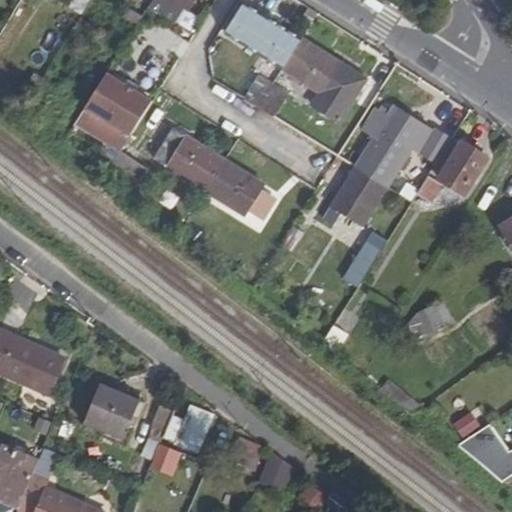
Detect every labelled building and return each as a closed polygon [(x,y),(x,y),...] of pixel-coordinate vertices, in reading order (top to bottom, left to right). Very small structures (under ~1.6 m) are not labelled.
[(85,13),(93,0),(75,0),(72,5),(85,13)] [(185,12),(192,0),(151,0),(146,8),(172,23),(181,10),(185,12)] [(200,0),(192,0),(185,12),(191,16),(200,0)] [(244,45),(281,69),(300,40),(241,2),(233,14),(255,27),(244,45)] [(121,23),(132,30),(139,20),(127,13),(121,23)] [(365,82),(300,40),(281,69),(319,94),(312,106),(339,123),(365,82)] [(129,135),(150,102),(134,92),(122,85),(104,74),(83,107),(129,135)] [(259,75),(243,98),(257,107),(272,84),(259,75)] [(73,101),(40,79),(27,100),(60,121),(73,101)] [(122,85),(134,92),(136,89),(135,86),(127,82),(124,82),(122,85)] [(288,95),(272,84),(257,107),(273,117),(288,95)] [(373,138),(354,168),(384,188),(410,147),(423,128),(392,108),(386,117),(375,110),(361,130),(373,138)] [(432,133),(423,128),(410,147),(419,153),(432,133)] [(423,155),(435,163),(451,138),(435,128),(432,133),(419,153),(423,155)] [(165,167),(203,192),(223,162),(172,130),(164,142),(176,151),(165,167)] [(488,157),(461,142),(439,177),(465,194),(488,157)] [(144,169),(118,152),(105,173),(130,192),(144,169)] [(403,187),(415,194),(427,175),(435,163),(423,155),(403,187)] [(273,194),(223,162),(203,192),(240,217),(253,199),(265,206),(273,194)] [(361,225),(384,188),(354,168),(325,214),(338,223),(344,215),(361,225)] [(441,185),(427,175),(415,194),(429,204),(441,185)] [(375,239),(383,244),(407,208),(398,203),(375,239)] [(511,244),(511,217),(500,225),(511,244)] [(456,322),(442,299),(417,315),(431,338),(456,322)] [(343,348),(351,332),(337,325),(329,340),(343,348)] [(25,346),(0,334),(0,372),(51,395),(66,361),(27,343),(25,346)] [(387,382),(380,391),(411,414),(424,405),(412,395),(408,399),(387,382)] [(121,441),(137,401),(100,384),(83,423),(121,441)] [(195,402),(187,418),(178,413),(167,435),(201,453),(220,414),(195,402)] [(448,426),(436,409),(430,413),(441,431),(448,426)] [(471,410),(451,422),(460,437),(480,425),(471,410)] [(463,437),(491,484),(511,471),(511,435),(502,442),(489,421),(463,437)] [(144,462),(179,472),(186,448),(152,438),(144,462)] [(0,444),(0,494),(18,502),(30,474),(37,459),(0,444)] [(289,491),(302,465),(275,452),(262,478),(289,491)] [(47,481),(30,474),(18,502),(14,511),(94,511),(43,489),(47,481)]
